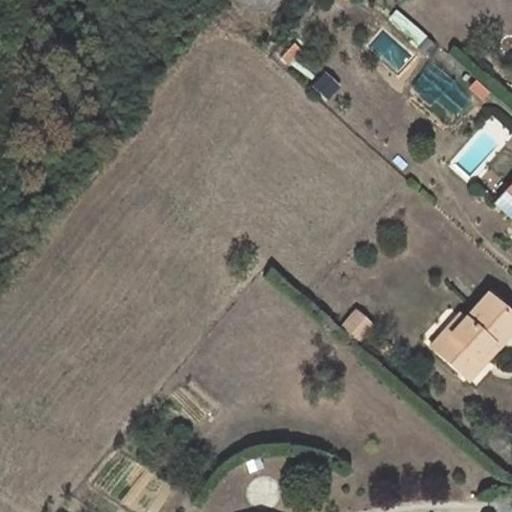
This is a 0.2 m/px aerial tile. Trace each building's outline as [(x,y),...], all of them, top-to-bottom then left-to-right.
[(425,57),(435,47),(426,39),(417,50),(425,57)] [(286,66),(299,50),(293,44),(279,60),(286,66)] [(493,72),(483,62),(478,69),(488,78),(493,72)] [(511,186),(495,205),(511,219),(511,186)] [(486,361),(511,331),(511,319),(485,296),(463,322),(457,318),(443,334),(449,339),(435,354),(461,377),(480,356),(486,361)] [(355,319),(346,329),(357,339),(366,328),(355,319)] [(443,334),(430,349),(435,354),(449,339),(443,334)] [(480,356),(461,377),(468,382),(486,361),(480,356)]
